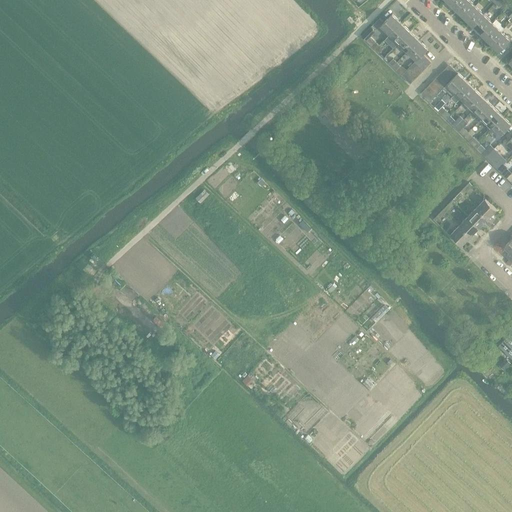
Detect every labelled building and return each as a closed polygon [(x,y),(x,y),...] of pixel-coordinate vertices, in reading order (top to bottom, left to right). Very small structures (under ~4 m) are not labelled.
[(470,0),(463,0),(455,8),(464,16),(475,5),(470,0)] [(475,5),(464,16),(473,25),(484,14),(475,5)] [(381,25),(390,34),(401,22),(392,13),(381,25)] [(484,14),(473,25),(482,33),(493,22),(484,14)] [(401,22),(390,34),(399,42),(410,31),(401,22)] [(493,22),(482,33),(490,42),(502,31),(493,22)] [(362,36),(366,40),(375,49),(379,45),(370,36),(376,30),(372,26),(362,36)] [(410,31),(399,42),(408,51),(419,39),(410,31)] [(502,31),(490,42),(499,51),(511,39),(502,31)] [(419,39),(408,51),(416,59),(419,57),(423,53),(428,48),(419,39)] [(375,49),(379,52),(384,58),(388,54),(383,48),(379,45),(375,49)] [(419,57),(427,66),(432,61),(423,53),(419,57)] [(414,62),(423,71),(427,66),(419,57),(416,59),(414,62)] [(410,66),(419,74),(423,71),(414,62),(410,66)] [(446,67),(455,76),(458,72),(450,64),(446,67)] [(406,70),(415,79),(419,74),(410,66),(406,70)] [(442,72),(450,80),(455,76),(446,67),(442,72)] [(402,75),(410,83),(415,79),(406,70),(402,75)] [(438,76),(446,85),(447,84),(447,83),(450,80),(442,72),(438,76)] [(447,84),(446,85),(443,88),(452,96),(456,92),(467,80),(458,72),(455,76),(450,80),(447,83),(447,84)] [(434,80),(442,89),(443,88),(446,85),(438,76),(434,80)] [(429,85),(438,93),(442,89),(434,80),(429,85)] [(452,96),(451,97),(456,103),(461,97),(465,100),(476,89),(467,80),(456,92),(452,96)] [(425,89),(434,97),(438,93),(429,85),(425,89)] [(421,93),(430,102),(434,97),(425,89),(421,93)] [(476,89),(465,100),(473,109),(485,97),(476,89)] [(485,97),(473,109),(482,117),(493,106),(485,97)] [(442,99),(435,107),(438,110),(446,102),(442,99)] [(446,102),(438,110),(442,114),(446,110),(449,106),(446,102)] [(493,106),(482,117),(491,126),(502,115),(493,106)] [(502,115),(491,126),(500,135),(511,123),(502,115)] [(456,120),(452,124),(455,127),(464,119),(460,116),(456,120)] [(464,119),(455,127),(459,131),(464,127),(467,123),(464,119)] [(477,148),(481,152),(486,157),(494,148),(490,144),(486,148),(477,140),(473,144),(477,148)] [(486,157),(490,161),(498,169),(502,165),(494,157),(499,152),(494,148),(486,157)] [(469,182),(460,191),(463,194),(472,185),(469,182)] [(196,198),(200,203),(209,194),(205,189),(196,198)] [(460,191),(452,200),(455,203),(463,194),(460,191)] [(477,207),(491,222),(495,218),(491,215),(496,209),(485,198),(477,207)] [(452,200),(443,209),(446,212),(455,203),(452,200)] [(468,216),(479,227),(484,222),(488,225),(491,222),(477,207),(468,216)] [(446,212),(443,209),(433,219),(436,222),(446,212)] [(460,224),(475,239),(478,236),(474,232),(479,227),(468,216),(460,224)] [(471,243),(475,239),(460,224),(451,233),(462,244),(467,239),(471,243)] [(61,324),(61,327),(62,329),(63,332),(65,334),(67,335),(70,337),(73,337),(75,337),(79,336),(81,335),(83,333),(85,332),(86,328),(87,325),(87,322),(86,319),(84,316),(82,314),(79,312),(76,311),(73,311),(71,311),(68,312),(66,314),(63,316),(62,318),(61,321),(61,324)] [(506,358),(500,364),(504,368),(510,363),(506,358)]
